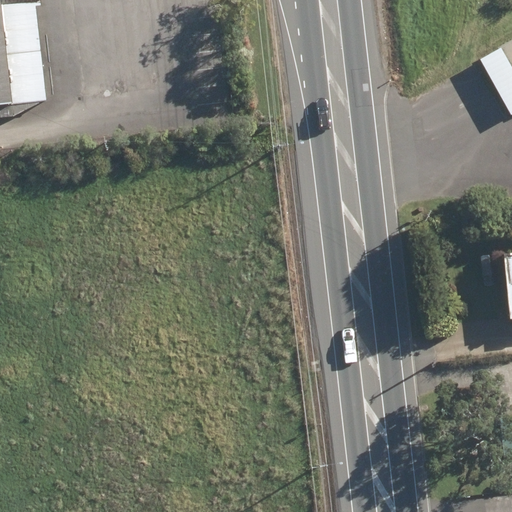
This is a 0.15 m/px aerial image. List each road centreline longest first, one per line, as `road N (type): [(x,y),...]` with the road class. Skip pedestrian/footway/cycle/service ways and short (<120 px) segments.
road 1 (secondary): [(383,511),(329,0)]
road 2 (track): [(350,188),(511,181)]
